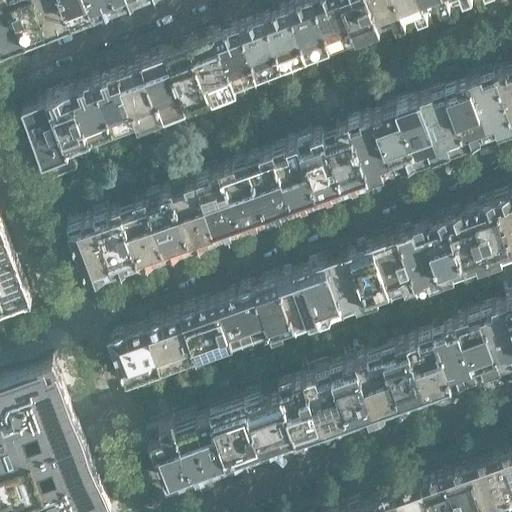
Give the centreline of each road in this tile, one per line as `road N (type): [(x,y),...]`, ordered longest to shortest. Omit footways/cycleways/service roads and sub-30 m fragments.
road 1 (residential): [(72,309),(511,151)]
road 2 (residential): [(192,511),(511,395)]
road 3 (residential): [(72,309),(151,511)]
road 4 (residential): [(195,0),(0,75)]
road 5 (residential): [(0,117),(72,309)]
